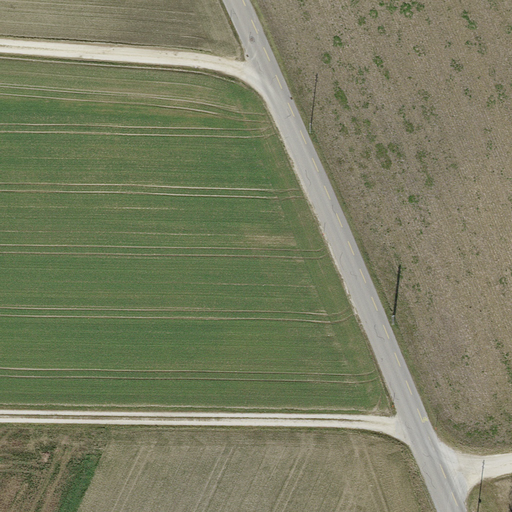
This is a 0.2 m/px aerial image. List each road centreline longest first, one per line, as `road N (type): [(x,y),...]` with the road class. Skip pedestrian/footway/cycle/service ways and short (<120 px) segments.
road 1 (tertiary): [(236,0),(458,511)]
road 2 (track): [(0,416),(317,420),(422,430)]
road 3 (track): [(272,79),(221,63),(0,44)]
